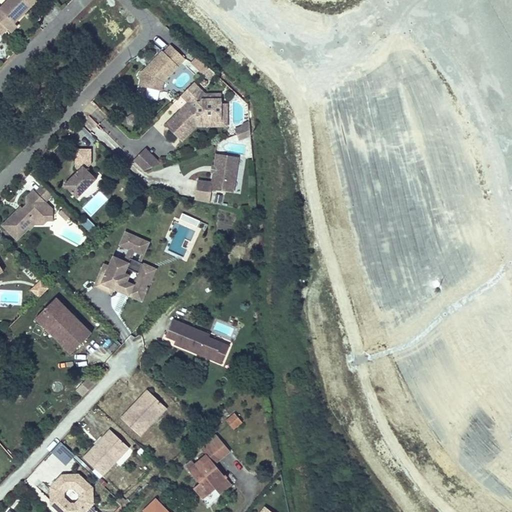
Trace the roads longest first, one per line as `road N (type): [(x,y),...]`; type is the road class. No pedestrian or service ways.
road 1 (residential): [(0,181),(145,37),(148,20),(130,0)]
road 2 (unknown): [(389,0),(353,40),(370,70),(393,88),(407,86),(426,74),(430,55)]
